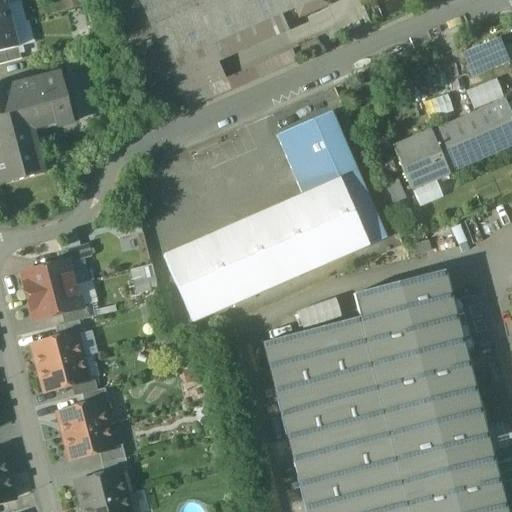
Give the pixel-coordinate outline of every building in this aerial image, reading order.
[(149,28),(137,0),(114,0),(130,36),(130,37),(149,28)] [(137,0),(149,28),(166,66),(166,65),(203,49),(269,21),(261,2),(264,0),(137,0)] [(264,0),(261,2),(269,21),(294,10),(298,19),(327,6),(323,0),(264,0)] [(6,6),(0,7),(0,29),(12,27),(6,6)] [(12,27),(0,29),(0,53),(17,49),(12,27)] [(166,66),(149,28),(130,37),(130,36),(124,38),(144,82),(169,72),(166,65),(166,66)] [(498,38),(459,53),(469,77),(507,62),(498,38)] [(316,41),(301,47),(304,54),(318,48),(316,41)] [(17,49),(0,53),(0,65),(20,60),(17,49)] [(218,84),(203,49),(166,65),(169,72),(181,100),(218,84)] [(0,186),(42,175),(32,134),(56,127),(56,128),(73,124),(60,75),(0,90),(0,186)] [(496,79),(465,89),(471,108),(502,99),(496,79)] [(511,120),(503,101),(430,133),(448,174),(511,145),(511,120)] [(330,114),(276,137),(302,197),(163,258),(192,324),(385,240),(330,114)] [(430,132),(393,149),(411,190),(448,174),(430,133),(430,132)] [(87,246),(56,254),(59,265),(67,263),(68,264),(91,259),(87,246)] [(59,265),(21,275),(27,298),(73,286),(68,264),(67,263),(59,265)] [(144,286),(155,283),(148,263),(126,271),(135,296),(146,292),(144,286)] [(505,511),(443,273),(353,296),(359,319),(262,345),(305,511),(505,511)] [(73,286),(27,298),(33,321),(61,314),(79,310),(79,308),(73,286)] [(79,310),(61,314),(63,326),(78,322),(94,318),(91,305),(79,308),(79,310)] [(63,326),(55,328),(58,340),(75,336),(75,337),(82,335),(78,322),(63,326)] [(58,340),(34,346),(37,358),(35,359),(38,370),(81,359),(75,337),(75,336),(58,340)] [(81,359),(38,370),(41,381),(43,381),(46,393),(70,386),(87,382),(87,381),(81,359)] [(87,382),(70,386),(73,398),(81,396),(97,392),(93,379),(87,381),(87,382)] [(97,392),(81,396),(84,408),(101,403),(101,404),(107,403),(104,390),(97,392)] [(84,408),(59,414),(62,426),(60,427),(63,438),(107,426),(101,404),(101,403),(84,408)] [(107,426),(63,438),(66,449),(68,448),(71,460),(98,454),(113,450),(113,448),(107,426)] [(113,450),(98,454),(101,465),(124,459),(121,446),(113,448),(113,450)] [(124,459),(101,465),(104,477),(119,473),(119,474),(128,472),(124,459)] [(104,477),(77,484),(80,496),(78,496),(81,508),(125,496),(119,474),(119,473),(104,477)] [(7,477),(0,479),(0,503),(11,501),(7,484),(9,483),(7,477)] [(129,511),(125,496),(81,508),(82,511),(129,511)]
